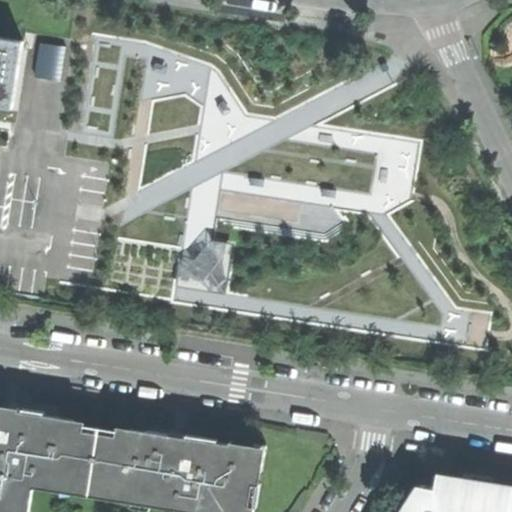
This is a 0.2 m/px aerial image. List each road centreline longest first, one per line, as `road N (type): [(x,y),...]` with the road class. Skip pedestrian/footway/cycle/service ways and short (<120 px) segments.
road 1 (residential): [(0,348),(399,413)]
road 2 (residential): [(430,5),(511,169)]
